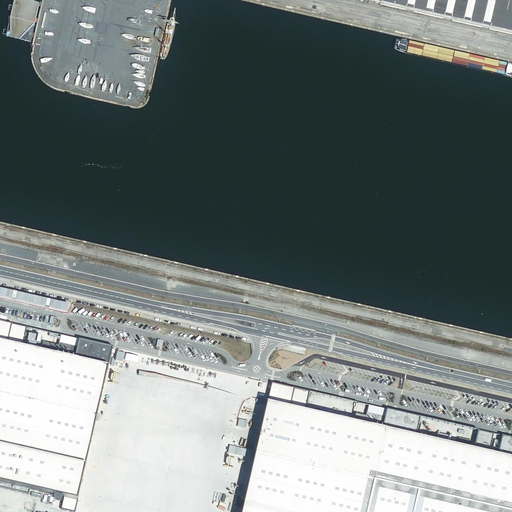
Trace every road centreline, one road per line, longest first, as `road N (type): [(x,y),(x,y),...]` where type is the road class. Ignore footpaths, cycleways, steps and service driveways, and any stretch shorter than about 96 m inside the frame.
road 1 (secondary): [(444,372),(333,337),(165,308)]
road 2 (secondary): [(165,308),(444,372)]
road 3 (secondary): [(0,272),(165,308)]
